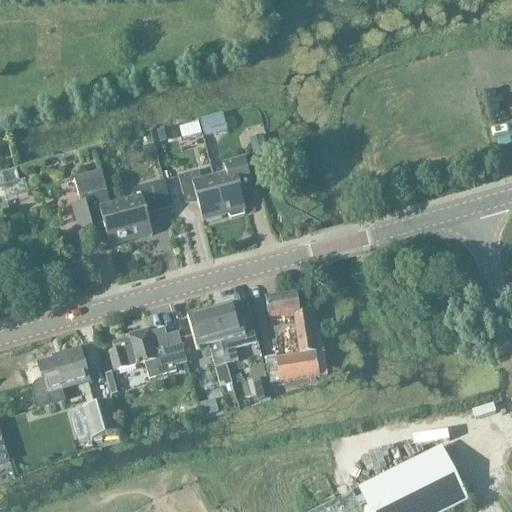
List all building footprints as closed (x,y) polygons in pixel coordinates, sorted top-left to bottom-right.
[(219,121),(200,126),(203,138),(222,133),(219,121)] [(213,179),(224,217),(227,216),(231,221),(245,217),(243,212),(245,211),(239,189),(251,186),(244,161),(223,166),(226,175),(213,179)] [(109,248),(131,242),(120,204),(110,207),(100,172),(74,180),(81,205),(71,207),(78,233),(103,226),(109,248)] [(202,223),(224,217),(213,179),(201,182),(198,173),(178,179),(185,204),(196,201),(202,223)] [(120,204),(131,242),(152,236),(146,214),(158,211),(151,186),(139,189),(141,198),(120,204)] [(319,325),(311,326),(310,314),(300,315),(297,295),(265,299),(268,320),(294,316),(300,357),(276,360),(279,384),(328,376),(324,345),(322,346),(319,325)] [(236,307),(211,314),(226,367),(238,364),(235,354),(248,351),(259,348),(252,324),(241,327),(236,307)] [(231,385),(226,367),(211,314),(187,320),(196,352),(209,348),(215,370),(220,389),(231,385)] [(175,369),(186,365),(178,335),(165,338),(163,330),(111,345),(113,351),(107,353),(113,374),(143,366),(148,382),(176,374),(175,369)] [(38,367),(42,382),(38,383),(35,386),(32,390),(32,394),(37,411),(64,403),(60,391),(89,383),(79,351),(63,356),(64,359),(38,367)] [(110,402),(83,410),(70,414),(79,441),(90,438),(91,441),(118,433),(110,402)] [(0,466),(9,463),(0,435),(0,466)] [(369,511),(447,511),(467,502),(440,449),(358,490),(369,511)] [(361,511),(352,493),(314,511),(361,511)]
